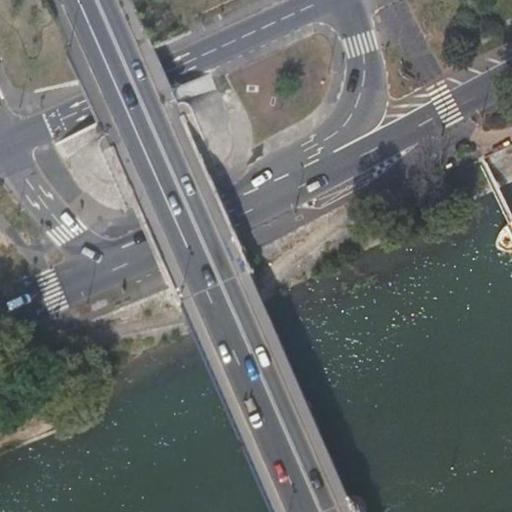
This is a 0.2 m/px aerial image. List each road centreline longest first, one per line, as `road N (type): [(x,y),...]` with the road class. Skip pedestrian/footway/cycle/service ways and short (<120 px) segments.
road 1 (secondary): [(90,0),(314,511)]
road 2 (primary): [(327,0),(5,145)]
road 3 (primary): [(107,263),(332,158)]
road 4 (primary): [(332,158),(511,78)]
road 5 (primary): [(332,158),(355,130),(366,88),(364,52),(345,0)]
road 6 (primary): [(5,145),(48,215),(107,263)]
